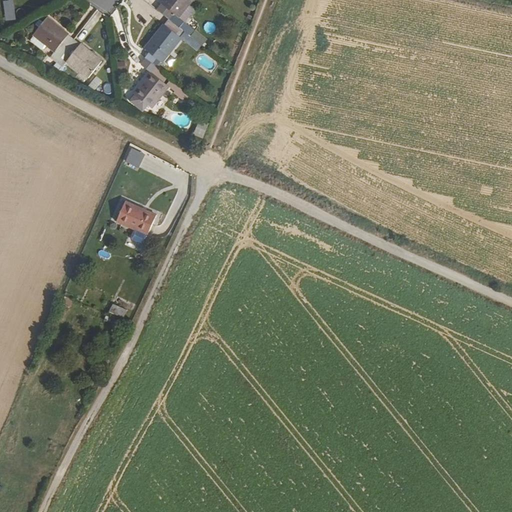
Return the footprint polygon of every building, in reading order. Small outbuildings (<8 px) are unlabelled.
[(4,0),(2,0),(3,20),(13,20),(12,0),(4,0)] [(174,13),(170,18),(192,36),(196,31),(180,17),(192,0),(165,0),(163,4),(174,13)] [(51,57),(57,62),(75,39),(48,17),(34,34),(36,35),(47,44),(55,51),(51,57)] [(198,51),(203,45),(192,36),(170,18),(146,49),(163,62),(183,38),(198,51)] [(45,48),(47,44),(36,35),(32,39),(33,42),(42,49),(45,48)] [(75,39),(57,62),(63,67),(68,60),(89,77),(102,60),(75,39)] [(124,71),(125,61),(117,61),(116,71),(124,71)] [(164,82),(168,76),(157,67),(136,94),(138,95),(151,106),(152,108),(169,87),(183,97),(185,92),(170,80),(167,85),(164,82)] [(88,84),(94,90),(102,81),(96,76),(88,84)] [(111,93),(114,86),(105,83),(102,90),(111,93)] [(146,112),(151,106),(138,95),(133,101),(146,112)] [(193,135),(204,137),(206,122),(196,121),(193,135)] [(138,168),(144,154),(130,148),(124,161),(138,168)] [(120,197),(128,181),(126,181),(118,195),(120,197)] [(166,201),(128,181),(120,197),(137,206),(131,215),(153,226),(166,201)] [(139,251),(145,235),(131,230),(125,245),(139,251)] [(117,295),(113,303),(127,309),(131,301),(117,295)] [(127,309),(113,303),(110,311),(123,318),(127,309)]
